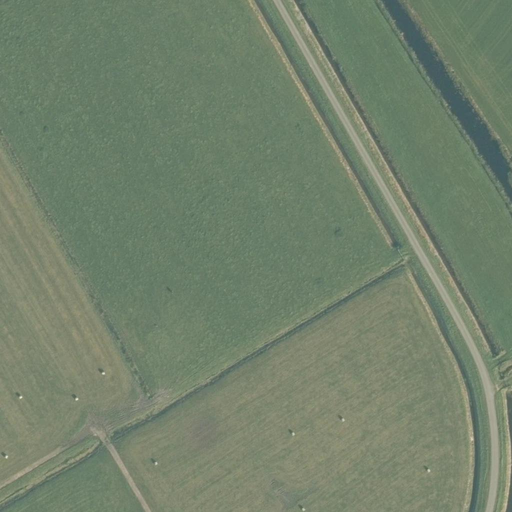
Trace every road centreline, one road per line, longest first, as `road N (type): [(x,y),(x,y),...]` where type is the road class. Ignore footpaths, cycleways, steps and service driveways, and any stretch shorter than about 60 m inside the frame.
road 1 (unclassified): [(490,511),(490,381),(276,0)]
road 2 (track): [(147,511),(92,430),(0,486)]
